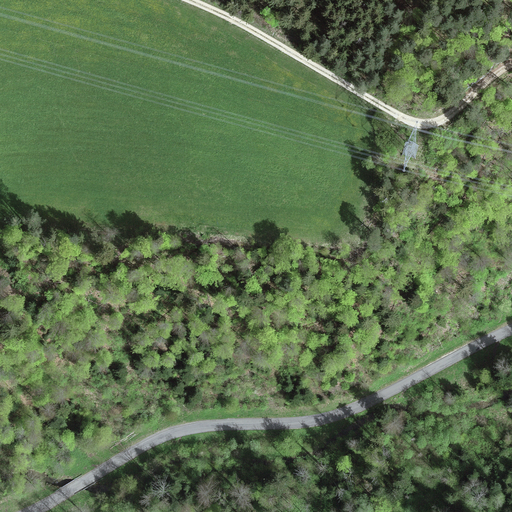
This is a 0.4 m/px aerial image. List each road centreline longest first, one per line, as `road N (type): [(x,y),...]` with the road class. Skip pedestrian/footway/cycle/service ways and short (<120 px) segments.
road 1 (tertiary): [(511,329),(336,414),(169,433),(30,511)]
road 2 (track): [(195,0),(418,123),(441,121),(511,66)]
